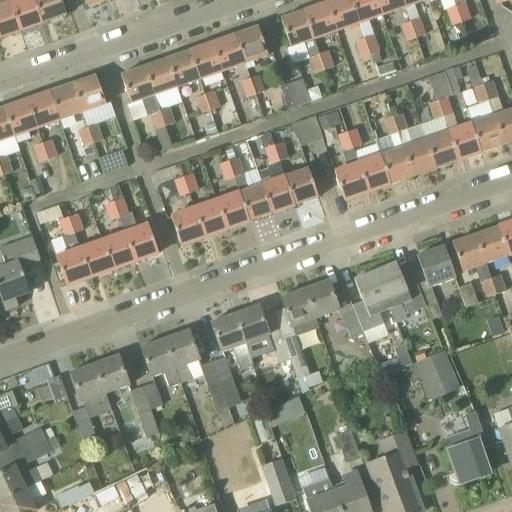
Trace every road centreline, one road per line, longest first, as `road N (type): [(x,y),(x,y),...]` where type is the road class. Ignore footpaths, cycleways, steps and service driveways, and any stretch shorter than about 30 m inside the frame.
road 1 (residential): [(0,363),(511,181)]
road 2 (residential): [(0,84),(243,0)]
